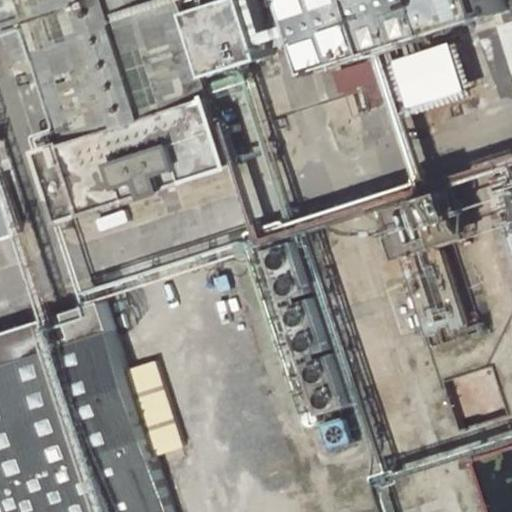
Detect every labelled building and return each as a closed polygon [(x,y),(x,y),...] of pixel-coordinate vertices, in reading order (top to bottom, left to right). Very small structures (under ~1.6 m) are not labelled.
[(0,0),(0,8),(16,54),(41,45),(71,144),(52,151),(72,218),(232,165),(181,0),(0,0)] [(320,0),(343,66),(508,12),(503,0),(320,0)] [(424,112),(477,95),(463,48),(408,65),(424,112)] [(511,176),(502,180),(511,211),(511,176)] [(0,247),(19,241),(2,189),(0,190),(0,247)] [(392,216),(437,354),(486,336),(458,252),(485,243),(466,190),(392,216)] [(317,450),(385,431),(329,226),(261,245),(317,450)] [(111,308),(0,344),(0,511),(178,511),(161,461),(190,452),(162,367),(133,377),(111,308)]
